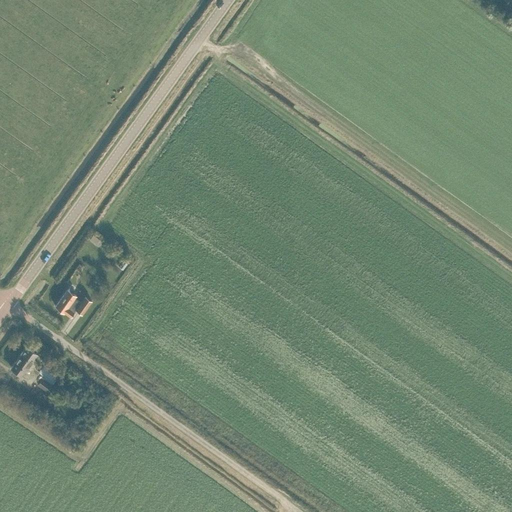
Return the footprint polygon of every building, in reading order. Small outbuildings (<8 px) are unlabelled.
[(93,233),(89,238),(97,244),(101,240),(93,233)] [(91,300),(89,299),(84,295),(79,301),(73,297),(75,294),(66,288),(54,305),(70,316),(73,311),(72,311),(74,308),(82,314),(91,300)] [(26,345),(20,352),(30,360),(28,362),(33,366),(41,356),(36,353),(26,345)] [(18,355),(15,359),(25,367),(28,362),(30,360),(20,352),(18,355)] [(15,359),(10,366),(30,381),(33,376),(38,370),(33,366),(28,362),(25,367),(15,359)] [(38,370),(33,376),(39,380),(41,377),(51,384),(59,373),(44,362),(38,370)] [(39,380),(36,383),(46,390),(51,384),(41,377),(39,380)] [(72,383),(68,388),(77,395),(81,389),(72,383)] [(43,400),(47,395),(40,390),(37,396),(43,400)]
